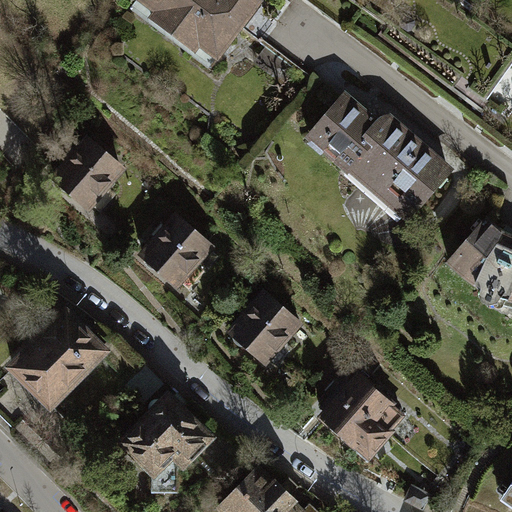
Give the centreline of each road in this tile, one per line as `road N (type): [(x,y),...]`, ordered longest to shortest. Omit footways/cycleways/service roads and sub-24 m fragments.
road 1 (residential): [(0,232),(85,282),(221,399),(385,511)]
road 2 (residential): [(305,21),(511,173)]
